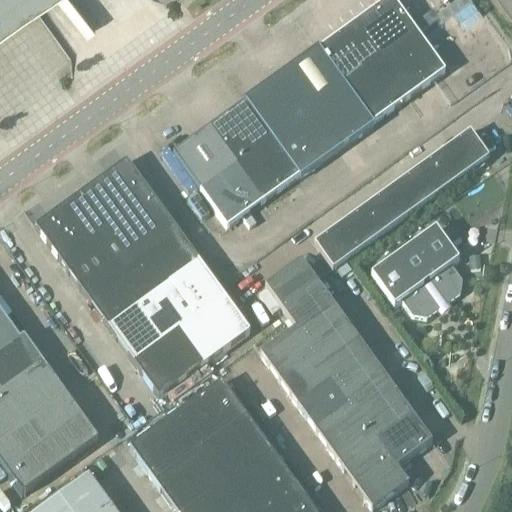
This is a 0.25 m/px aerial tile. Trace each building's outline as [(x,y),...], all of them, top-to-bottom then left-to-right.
[(0,0),(0,30),(41,0),(0,0)] [(444,76),(391,1),(318,53),(317,51),(278,79),(276,76),(264,84),(266,88),(243,104),(245,106),(172,158),(226,232),(298,181),(300,182),(373,129),(372,128),(444,76)] [(313,248),(332,274),(471,175),(472,177),(484,168),(482,166),(488,162),(469,136),(313,248)] [(249,336),(126,165),(34,231),(158,402),(249,336)] [(412,321),(426,323),(459,299),(462,285),(451,270),(458,265),(435,232),(370,279),(393,312),(401,306),(412,321)] [(295,333),(260,358),(369,511),(375,511),(408,488),(396,472),(432,447),(301,265),(264,291),(295,333)] [(0,315),(0,358),(20,344),(20,343),(0,315)] [(0,410),(44,378),(49,375),(24,341),(20,343),(20,344),(0,358),(0,410)] [(44,378),(0,410),(0,461),(72,409),(70,406),(69,406),(60,394),(61,393),(49,375),(44,378)] [(172,511),(311,511),(221,386),(129,452),(172,511)] [(72,409),(0,461),(0,470),(21,500),(98,446),(88,430),(87,431),(77,418),(78,418),(72,409)] [(45,511),(109,511),(88,481),(45,511)]
